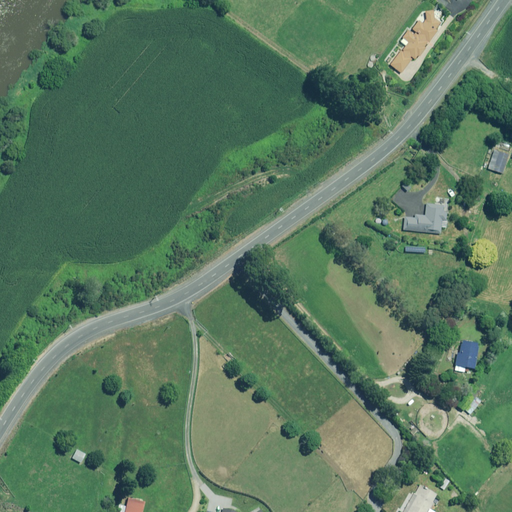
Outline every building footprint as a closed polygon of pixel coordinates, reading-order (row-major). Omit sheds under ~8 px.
[(434,18),(434,11),(424,12),(425,20),(422,24),(418,21),(412,30),(415,32),(414,34),(409,29),(399,42),(405,45),(390,65),(401,73),(413,58),(415,60),(437,31),(436,30),(441,23),(434,18)] [(377,57),(372,54),(366,67),(372,69),(377,57)] [(508,156),(494,151),(488,169),(502,174),(508,156)] [(444,206),(426,204),(425,216),(415,215),(414,218),(404,217),(403,230),(440,234),(442,220),(446,220),(446,212),(443,212),(444,206)] [(477,344),(460,341),(458,353),(456,353),(454,371),(464,372),(464,367),(473,368),(477,344)] [(476,396),(468,406),(464,410),(470,414),(481,401),(476,396)] [(85,454),(76,450),(72,458),(81,463),(85,454)] [(449,482),(445,479),(440,487),(444,490),(449,482)] [(426,511),(436,495),(420,485),(414,494),(416,496),(407,511),(426,511)] [(141,511),(144,502),(128,498),(124,511),(141,511)]
